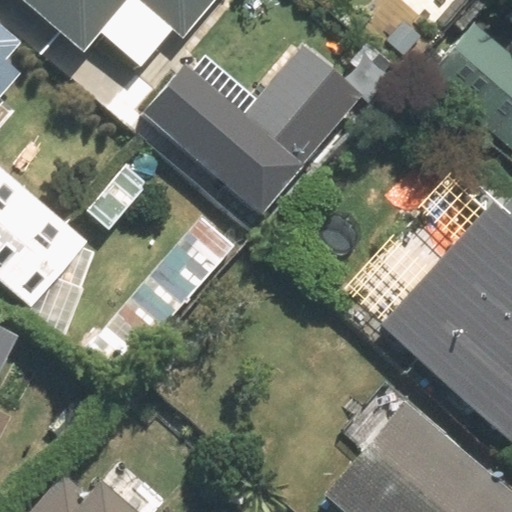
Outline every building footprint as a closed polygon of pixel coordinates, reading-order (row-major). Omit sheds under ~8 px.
[(14,0),(82,57),(129,1),(184,46),(222,0),(14,0)] [(0,111),(29,78),(8,60),(25,40),(0,18),(0,111)] [(511,53),(474,23),(424,87),(511,156),(511,53)] [(299,171),(184,69),(142,124),(263,217),(299,171)] [(144,187),(122,168),(81,214),(103,233),(144,187)] [(79,248),(0,177),(0,289),(24,311),(79,248)] [(511,211),(500,200),(382,326),(511,447),(511,211)] [(233,251),(197,219),(90,336),(126,368),(233,251)] [(0,359),(11,340),(0,334),(0,359)] [(511,511),(511,483),(401,386),(310,490),(336,511),(511,511)] [(123,511),(91,484),(78,499),(56,480),(26,511),(123,511)]
